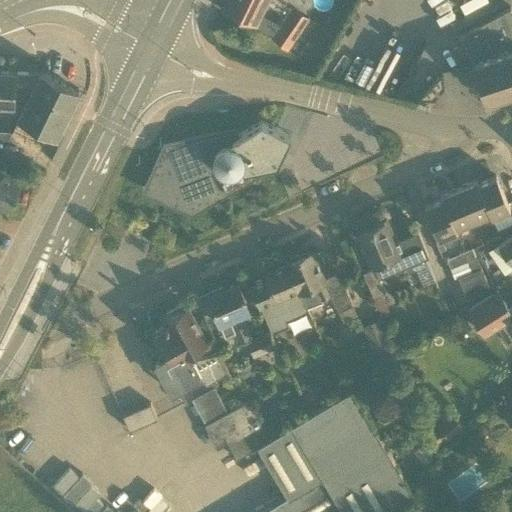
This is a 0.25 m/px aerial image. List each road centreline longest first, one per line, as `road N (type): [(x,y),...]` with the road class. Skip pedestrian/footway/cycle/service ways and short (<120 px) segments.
road 1 (residential): [(454,134),(437,159),(66,326)]
road 2 (residential): [(454,134),(222,80)]
road 3 (primary): [(44,256),(146,61)]
